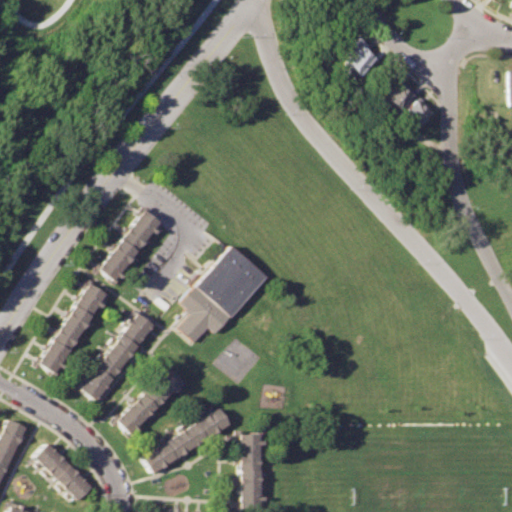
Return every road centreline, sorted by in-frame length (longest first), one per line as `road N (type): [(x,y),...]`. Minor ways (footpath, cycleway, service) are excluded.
road 1 (residential): [(255,0),(302,111),(511,356)]
road 2 (residential): [(252,0),(74,224),(0,338)]
road 3 (residential): [(449,83),(446,139),(456,194),(511,302)]
road 4 (residential): [(0,382),(88,443),(113,474),(124,511)]
